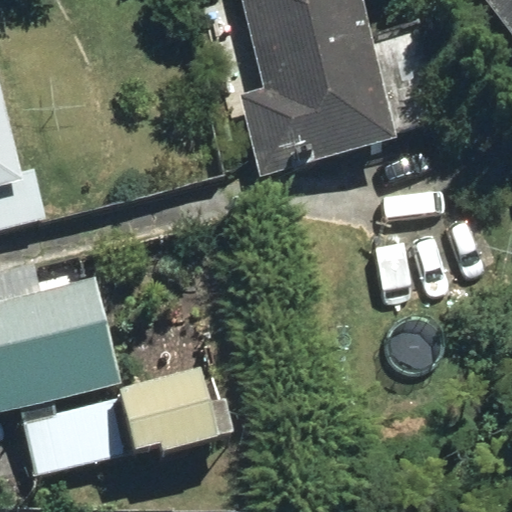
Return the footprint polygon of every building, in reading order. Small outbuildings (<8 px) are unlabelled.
[(405,0),(218,0),(262,204),(441,166),(405,0)] [(511,0),(476,0),(511,48),(511,0)] [(0,239),(44,229),(32,184),(22,186),(0,99),(0,239)] [(0,422),(116,394),(90,286),(42,298),(35,269),(0,277),(0,422)] [(131,477),(234,453),(226,418),(204,423),(195,383),(114,402),(131,477)] [(106,410),(21,431),(36,490),(121,469),(106,410)]
